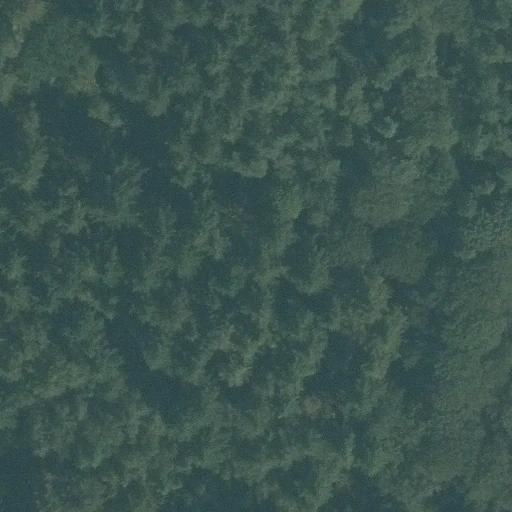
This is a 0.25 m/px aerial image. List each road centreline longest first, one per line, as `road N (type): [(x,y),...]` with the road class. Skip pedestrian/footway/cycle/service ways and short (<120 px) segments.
road 1 (track): [(354,511),(438,0)]
road 2 (track): [(0,106),(136,154),(404,207),(473,232)]
road 3 (track): [(0,118),(43,0)]
road 4 (track): [(473,232),(511,351)]
